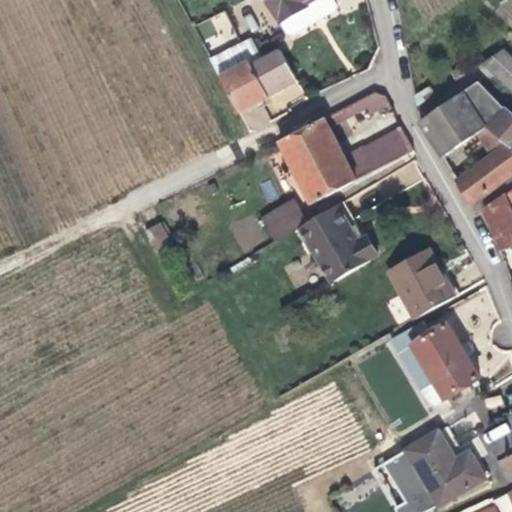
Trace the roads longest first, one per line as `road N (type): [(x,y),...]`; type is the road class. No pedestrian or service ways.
road 1 (residential): [(389,73),(126,211)]
road 2 (residential): [(389,73),(511,323)]
road 3 (track): [(126,211),(0,266)]
